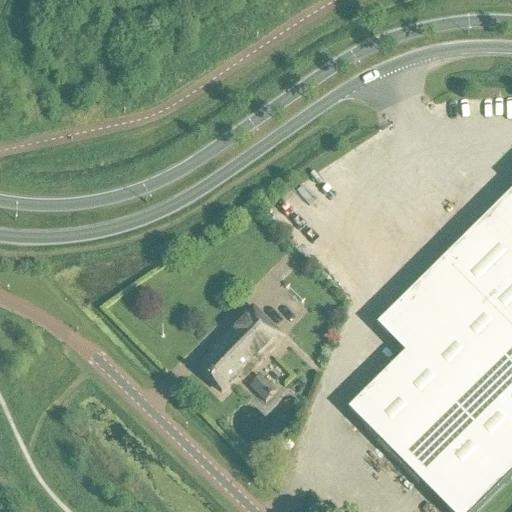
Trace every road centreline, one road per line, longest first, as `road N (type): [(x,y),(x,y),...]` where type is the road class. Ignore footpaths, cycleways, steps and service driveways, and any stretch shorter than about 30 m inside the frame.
road 1 (tertiary): [(0,238),(78,240),(158,218),(395,68),(460,51),(511,50)]
road 2 (tertiary): [(511,27),(473,25),(392,42),(334,69),(150,189),(90,205),(0,201)]
road 3 (unclassified): [(250,511),(91,359)]
